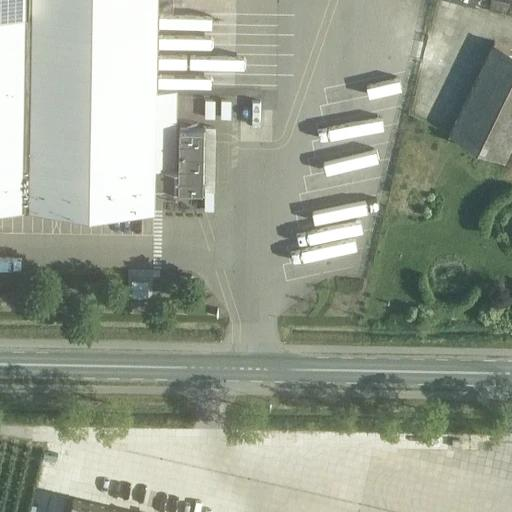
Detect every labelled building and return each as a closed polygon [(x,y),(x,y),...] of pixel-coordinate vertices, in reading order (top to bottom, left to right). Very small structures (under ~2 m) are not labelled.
[(0,0),(0,208),(47,209),(47,211),(91,212),(91,210),(153,211),(153,204),(149,204),(149,210),(133,210),(134,186),(153,186),(153,188),(154,188),(178,188),(178,190),(203,190),(204,128),(179,128),(178,169),(174,169),(176,89),(156,89),(157,9),(173,9),(172,0),(0,0)] [(263,22),(263,10),(221,11),(221,22),(263,22)] [(205,29),(168,30),(168,40),(205,39),(205,29)] [(504,46),(495,41),(450,133),(449,136),(450,137),(452,134),(504,160),(511,143),(511,43),(507,41),(504,46)] [(189,95),(189,112),(200,112),(200,95),(189,95)] [(218,112),(215,95),(205,96),(207,113),(218,112)] [(283,272),(349,261),(346,244),(351,243),(351,241),(355,222),(352,208),(360,207),(357,190),(364,188),(361,174),(378,171),(376,159),(334,166),(339,167),(298,173),(300,184),(319,187),(296,191),(298,205),(293,206),(295,218),(320,222),(289,228),(289,231),(285,251),(286,254),(283,272)] [(118,503),(128,507),(138,478),(128,474),(118,503)] [(126,511),(70,499),(67,511),(126,511)]
